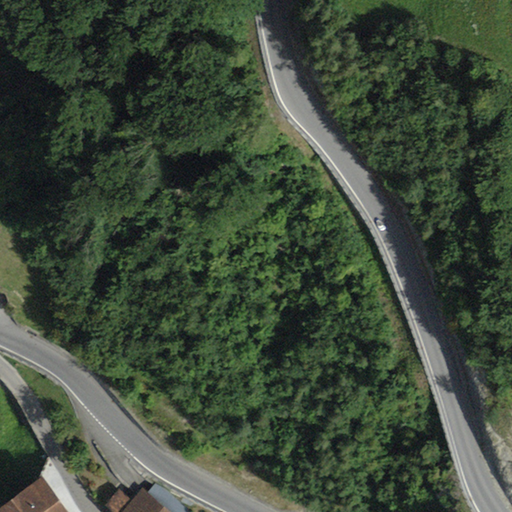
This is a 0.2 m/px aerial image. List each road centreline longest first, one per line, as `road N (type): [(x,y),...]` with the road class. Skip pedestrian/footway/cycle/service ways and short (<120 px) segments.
road 1 (tertiary): [(498,511),(472,468),(432,326),(397,240),(301,104),(280,50),(273,0)]
road 2 (tertiary): [(0,338),(31,347),(90,390),(142,448),(181,475),(254,511)]
road 3 (residential): [(0,368),(23,390),(92,511)]
